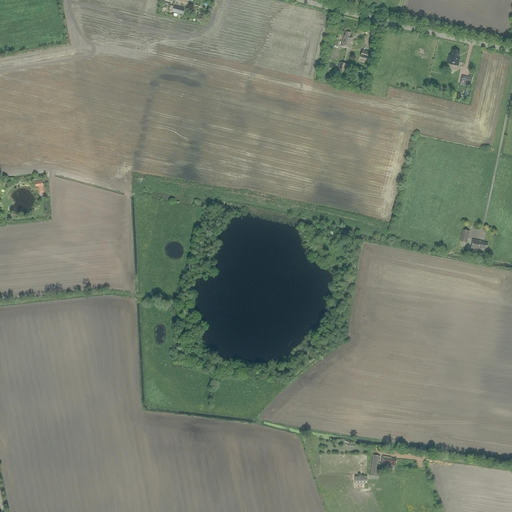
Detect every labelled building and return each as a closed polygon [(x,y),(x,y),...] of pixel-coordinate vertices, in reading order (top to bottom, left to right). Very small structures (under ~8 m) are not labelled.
[(183,15),(185,8),(174,6),(172,12),(183,15)] [(350,48),(353,38),(350,37),(351,33),(346,32),(345,36),(344,36),(341,46),(350,48)] [(369,60),(372,53),(362,50),(360,58),(369,60)] [(458,66),(460,58),(458,57),(460,51),(452,50),(451,56),(449,55),(447,64),(458,66)] [(337,72),(345,74),(348,65),(340,63),(337,72)] [(470,87),(472,78),(462,76),(460,85),(470,87)] [(42,182),(35,183),(36,187),(39,187),(39,190),(44,190),(42,182)] [(461,241),(467,243),(470,231),(463,230),(461,241)] [(487,250),(488,244),(484,243),(484,242),(473,240),(471,249),(480,251),(480,250),(486,251),(487,250)] [(370,476),(377,477),(381,456),(373,455),(370,476)] [(394,469),(395,465),(396,465),(397,460),(391,459),(391,458),(383,456),(382,463),(390,464),(389,468),(394,469)]
